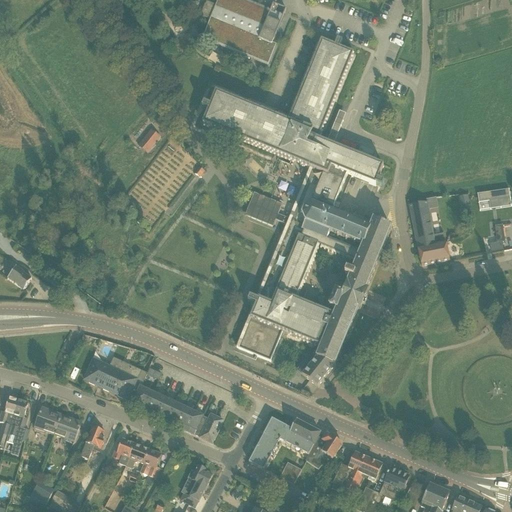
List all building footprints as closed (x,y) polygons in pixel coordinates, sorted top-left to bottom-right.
[(272,20),(278,7),(273,5),(270,12),(240,0),(219,0),(217,6),(207,2),(201,16),(211,20),(204,38),(269,64),(276,46),(273,44),(281,24),(272,20)] [(144,19),(156,33),(161,29),(149,15),(144,19)] [(321,348),(334,315),(296,300),(318,246),(357,262),(360,254),(328,240),(327,241),(302,231),(306,222),(302,215),(306,208),(313,205),(329,212),(331,207),(334,208),(347,175),(376,187),(376,186),(382,188),(384,183),(378,180),(383,168),(384,167),(377,164),(353,154),(354,153),(353,152),(353,154),(349,153),(350,151),(349,153),(346,151),(346,150),(346,149),(345,151),(342,150),(343,148),(342,148),(341,150),(338,148),(339,146),(338,148),(333,146),(335,140),(330,138),(328,142),(327,142),(327,143),(323,142),(324,140),(323,142),(320,141),(320,139),(319,140),(318,140),(354,54),(353,54),(354,54),(340,48),(343,42),(338,40),(335,46),(322,40),(288,122),(216,93),(211,107),(204,104),(202,109),(209,112),(203,125),(312,170),(310,173),(308,172),(308,173),(310,173),(309,177),(307,176),(309,177),(307,180),(305,180),(307,181),(306,184),(304,183),(304,184),(306,184),(304,188),(302,187),(304,188),(303,191),(301,191),(303,192),(301,195),(299,194),(299,195),(301,196),(300,199),(298,198),(300,199),(298,203),(296,202),(298,203),(297,206),(295,205),(295,206),(297,207),(295,210),(293,209),(293,210),(295,210),(294,214),(292,213),(294,214),(292,217),(290,217),(292,218),(291,220),(278,215),(282,205),(254,194),(245,216),(273,227),(275,221),(289,226),(259,300),(250,297),(247,302),(256,305),(237,348),(271,362),(283,333),(321,348)] [(340,130),(346,114),(340,112),(334,127),(340,130)] [(160,138),(154,132),(151,130),(138,146),(141,148),(148,153),(160,138)] [(199,177),(204,171),(199,168),(195,174),(199,177)] [(298,171),(296,177),(302,179),(304,173),(298,171)] [(293,197),(298,191),(292,186),(287,191),(293,197)] [(478,194),(479,203),(510,198),(509,190),(478,194)] [(429,199),(431,209),(439,208),(436,197),(429,199)] [(438,236),(433,236),(427,203),(410,206),(418,248),(443,244),(442,238),(438,236)] [(327,241),(328,240),(330,233),(363,247),(371,229),(363,226),(364,224),(356,220),(356,219),(355,218),(354,220),(347,217),(348,215),(346,215),(346,216),(339,213),(339,212),(338,212),(337,215),(329,212),(313,205),(306,208),(302,215),(306,222),(302,231),(327,241)] [(360,254),(357,262),(352,273),(347,271),(345,276),(350,278),(345,292),(342,290),(340,294),(336,293),(330,308),(336,310),(334,315),(321,348),(322,348),(318,357),(335,366),(359,310),(360,311),(362,304),(365,305),(368,299),(365,298),(367,292),(366,292),(392,229),(384,226),(379,224),(381,221),(375,218),(371,229),(363,247),(360,254)] [(82,225),(78,225),(76,230),(79,233),(83,233),(85,228),(82,225)] [(505,242),(503,226),(495,227),(497,243),(505,242)] [(446,243),(443,244),(418,248),(422,267),(450,262),(446,243)] [(23,291),(32,279),(15,267),(6,279),(23,291)] [(297,372),(318,388),(335,366),(318,357),(317,358),(311,366),(305,362),(304,362),(305,362),(297,372)] [(132,407),(141,388),(147,375),(140,372),(136,381),(119,373),(123,364),(114,360),(110,369),(94,361),(85,381),(89,382),(88,383),(95,386),(96,386),(103,389),(103,390),(109,393),(110,392),(117,396),(124,400),(124,399),(128,400),(134,403),(132,407)] [(152,378),(155,372),(150,370),(147,376),(152,378)] [(145,382),(156,386),(158,380),(146,377),(145,382)] [(141,388),(132,407),(145,413),(154,394),(141,388)] [(302,391),(300,396),(308,399),(310,395),(302,391)] [(145,413),(156,418),(164,399),(154,394),(145,413)] [(15,417),(19,401),(9,399),(6,413),(2,412),(0,419),(0,423),(3,425),(0,435),(0,447),(5,449),(6,443),(7,444),(15,417)] [(164,399),(156,418),(166,423),(175,404),(164,399)] [(25,419),(29,404),(19,401),(15,417),(7,444),(13,445),(10,456),(19,458),(23,443),(26,444),(29,432),(25,431),(28,420),(25,419)] [(166,423),(176,428),(185,409),(175,404),(166,423)] [(55,436),(61,419),(50,414),(51,413),(42,409),(35,429),(55,436)] [(185,409),(176,428),(185,432),(194,413),(185,409)] [(185,432),(194,436),(203,417),(194,413),(185,432)] [(194,436),(212,445),(223,422),(211,416),(209,420),(203,417),(194,436)] [(75,444),(82,424),(73,421),(73,423),(61,419),(55,436),(75,444)] [(264,471),(265,471),(280,441),(307,455),(319,437),(319,438),(321,434),(297,422),(298,421),(297,421),(292,431),(287,428),(272,420),(249,463),(264,471)] [(100,454),(105,440),(103,439),(105,433),(93,428),(81,458),(89,461),(93,451),(100,454)] [(332,460),(341,447),(342,445),(327,435),(323,441),(319,438),(319,437),(307,455),(309,456),(306,461),(319,470),(323,465),(329,468),(332,460)] [(126,467),(135,445),(123,440),(118,453),(115,452),(112,459),(120,462),(119,465),(126,467)] [(135,445),(126,467),(133,470),(136,462),(144,465),(150,451),(135,445)] [(145,478),(148,477),(156,480),(160,469),(157,468),(162,455),(150,451),(144,465),(140,474),(141,475),(142,477),(145,478)] [(360,474),(367,458),(355,453),(348,468),(341,465),(333,484),(334,484),(332,490),(340,493),(342,488),(348,491),(357,472),(360,474)] [(375,484),(383,465),(367,458),(360,474),(357,472),(348,491),(356,494),(364,476),(370,478),(368,481),(375,484)] [(280,479),(294,486),(302,471),(288,464),(280,479)] [(196,509),(203,494),(206,489),(207,489),(213,477),(206,473),(206,471),(198,467),(195,474),(192,472),(189,477),(188,479),(197,484),(190,497),(184,495),(181,501),(196,509)] [(376,511),(383,496),(398,503),(403,492),(410,477),(391,469),(380,495),(374,492),(365,511),(376,511)] [(129,481),(137,484),(139,477),(132,474),(129,481)] [(40,482),(27,503),(25,506),(35,511),(41,511),(54,491),(40,482)] [(438,489),(430,486),(422,504),(423,505),(421,508),(425,510),(424,511),(433,511),(435,509),(433,508),(436,503),(433,502),(438,489)] [(365,511),(374,492),(366,489),(356,511),(359,511),(365,511)] [(443,511),(450,494),(438,489),(433,502),(436,503),(433,508),(435,509),(433,511),(443,511)] [(78,511),(82,506),(58,492),(45,511),(78,511)] [(480,511),(482,508),(458,497),(452,511),(453,511),(480,511)] [(274,501),(268,498),(265,505),(271,508),(274,501)]
